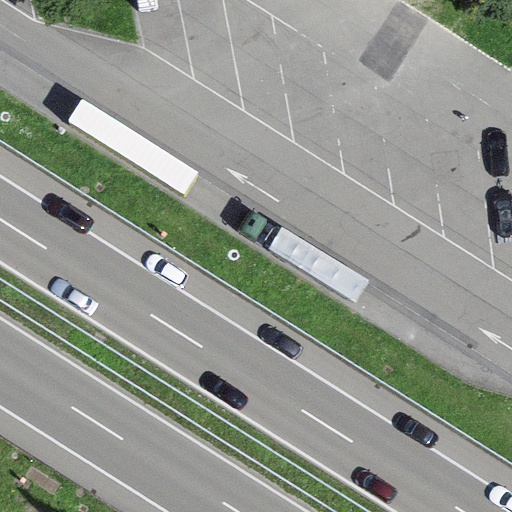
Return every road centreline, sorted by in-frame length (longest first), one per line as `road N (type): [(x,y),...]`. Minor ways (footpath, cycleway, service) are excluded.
road 1 (motorway): [(465,511),(0,217)]
road 2 (motorway): [(0,362),(235,511)]
